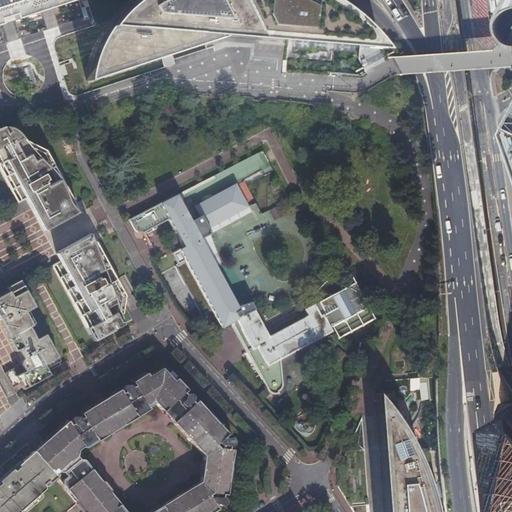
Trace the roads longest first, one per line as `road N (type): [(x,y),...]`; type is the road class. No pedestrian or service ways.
road 1 (residential): [(0,440),(169,326),(283,456),(313,479)]
road 2 (tertiary): [(511,294),(464,0)]
road 3 (primary): [(457,260),(497,511)]
road 4 (primary): [(457,260),(458,423),(468,511)]
road 5 (primary): [(367,0),(417,63),(444,138)]
road 6 (primary): [(444,138),(457,260)]
